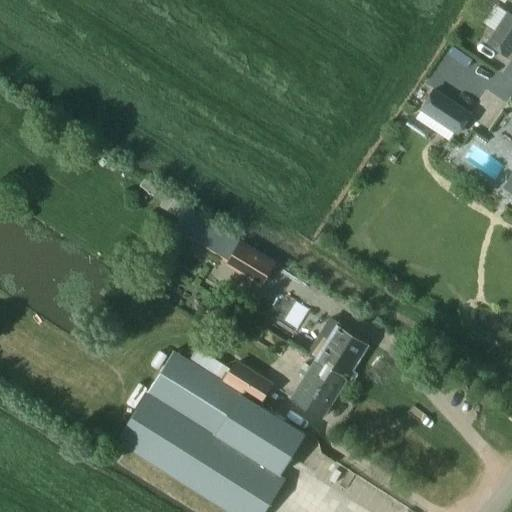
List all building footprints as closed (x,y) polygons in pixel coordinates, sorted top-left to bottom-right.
[(508,58),(511,51),(511,14),(507,12),(486,43),(508,58)] [(472,114),(434,88),(419,109),(458,135),(472,114)] [(145,179),(140,186),(154,197),(159,189),(145,179)] [(276,263),(240,241),(224,265),(261,287),(276,263)] [(285,295),(275,318),(300,330),(311,307),(285,295)] [(319,335),(329,341),(314,363),(325,370),(328,367),(347,379),(367,347),(338,328),(340,324),(330,317),(319,335)] [(229,511),(263,511),(285,479),(279,475),(217,436),(243,395),(243,394),(223,381),(175,351),(117,441),(229,511)] [(235,360),(223,381),(243,394),(261,405),(274,384),(235,360)] [(325,370),(314,363),(312,368),(305,364),(299,373),(306,377),(292,399),(323,418),(347,379),(328,367),(325,370)] [(243,395),(217,436),(279,475),(304,434),(243,395)]
